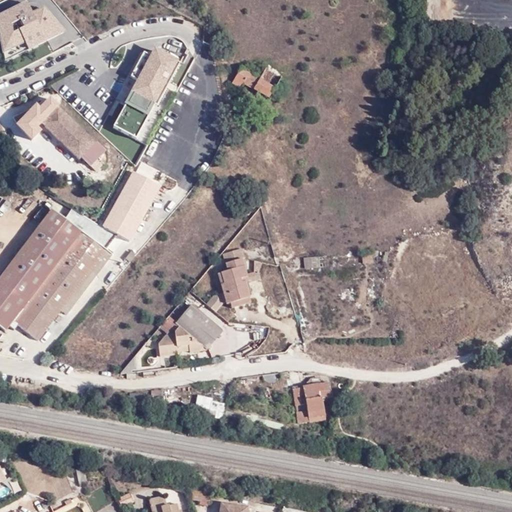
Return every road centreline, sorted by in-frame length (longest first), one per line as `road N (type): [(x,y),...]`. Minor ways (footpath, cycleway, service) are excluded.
road 1 (residential): [(0,369),(108,385),(300,357),(389,381),(511,334)]
road 2 (residential): [(0,94),(147,30),(167,29),(193,46)]
road 3 (track): [(357,372),(340,415),(377,447),(370,511)]
